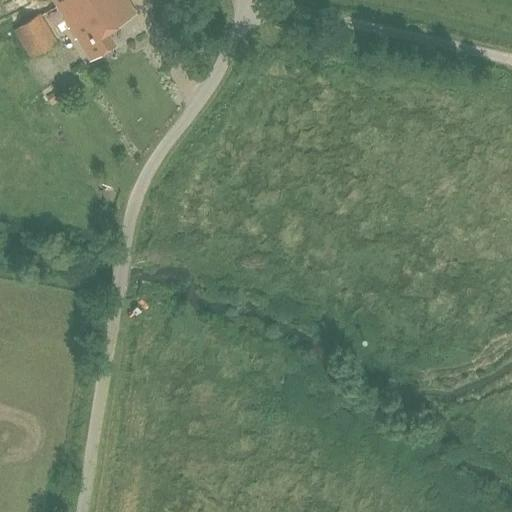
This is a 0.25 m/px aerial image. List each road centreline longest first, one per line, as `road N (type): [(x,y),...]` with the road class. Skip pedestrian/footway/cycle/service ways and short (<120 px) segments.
road 1 (unclassified): [(81,511),(135,209),(254,1)]
road 2 (unclassified): [(511,58),(254,1)]
